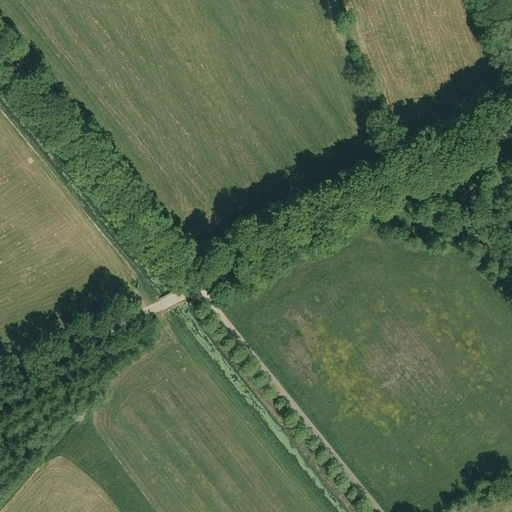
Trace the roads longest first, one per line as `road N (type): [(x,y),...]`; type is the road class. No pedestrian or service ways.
road 1 (track): [(195,285),(511,115)]
road 2 (unclassified): [(377,511),(195,285)]
road 3 (unclassified): [(0,389),(195,285)]
